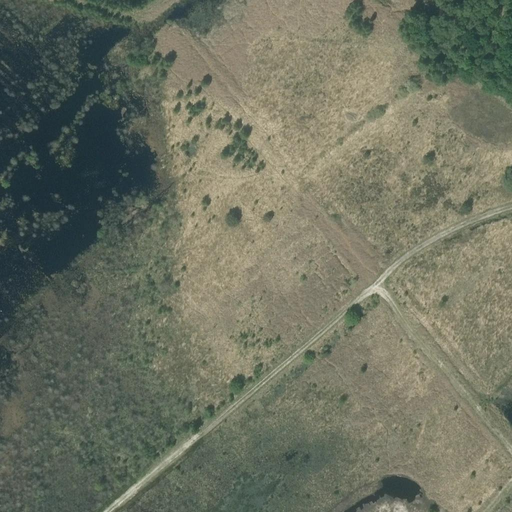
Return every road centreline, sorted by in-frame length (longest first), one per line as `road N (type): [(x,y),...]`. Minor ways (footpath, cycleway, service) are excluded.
road 1 (track): [(110,511),(376,282)]
road 2 (track): [(511,454),(376,282)]
road 3 (track): [(376,282),(419,247),(511,207)]
